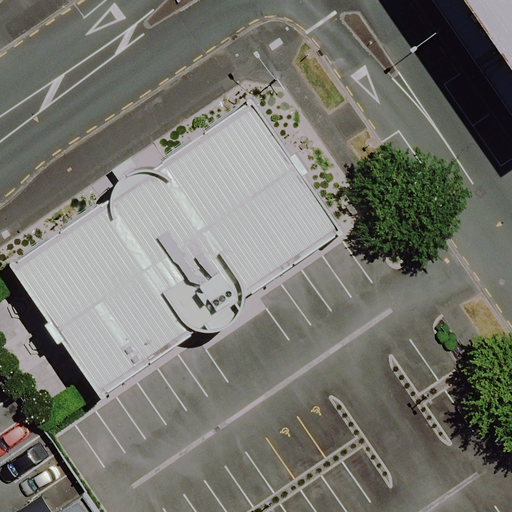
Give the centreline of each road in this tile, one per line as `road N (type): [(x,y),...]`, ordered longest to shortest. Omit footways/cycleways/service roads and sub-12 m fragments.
road 1 (residential): [(511,240),(346,0)]
road 2 (tertiary): [(0,127),(188,0)]
